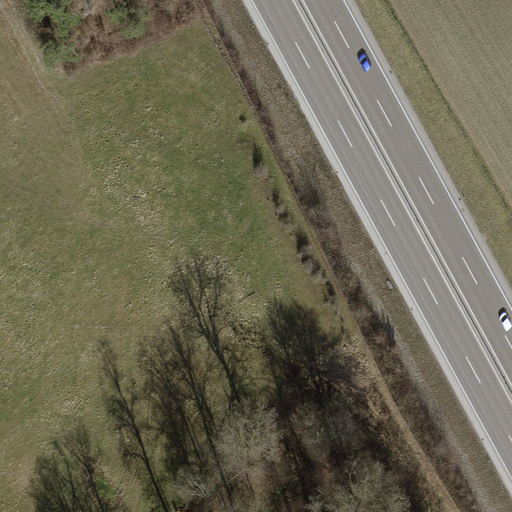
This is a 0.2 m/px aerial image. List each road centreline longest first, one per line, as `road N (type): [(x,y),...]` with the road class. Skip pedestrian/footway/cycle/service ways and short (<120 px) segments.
road 1 (motorway): [(271,0),(511,442)]
road 2 (motorway): [(511,343),(325,0)]
